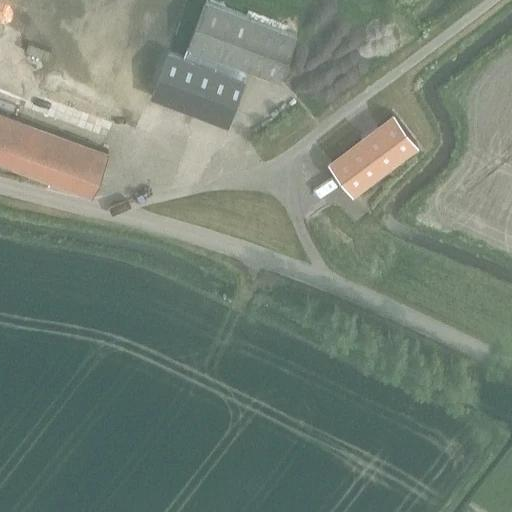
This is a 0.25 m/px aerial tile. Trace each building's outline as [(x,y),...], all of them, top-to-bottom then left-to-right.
[(206,0),(205,0),(188,45),(279,80),(296,34),(206,0)] [(0,23),(34,32),(38,15),(0,6),(0,23)] [(168,51),(152,96),(227,124),(244,79),(168,51)] [(0,160),(91,194),(108,150),(0,109),(0,160)] [(328,161),(330,164),(348,188),(416,137),(395,110),(392,113),(380,121),(328,161)]
